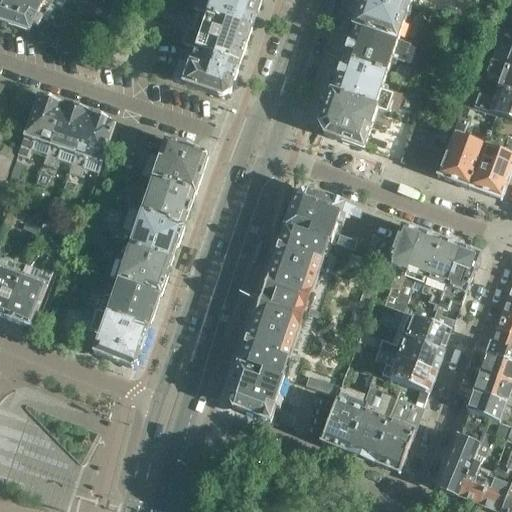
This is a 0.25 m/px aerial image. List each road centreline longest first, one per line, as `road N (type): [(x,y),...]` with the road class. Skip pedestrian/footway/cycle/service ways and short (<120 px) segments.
road 1 (residential): [(510,235),(410,503)]
road 2 (secondary): [(174,412),(261,147)]
road 3 (residential): [(261,147),(0,58)]
road 4 (residential): [(510,235),(261,147)]
road 5 (residential): [(174,412),(410,503)]
road 6 (residential): [(0,342),(136,390),(174,412)]
road 7 (secondary): [(261,147),(312,0)]
